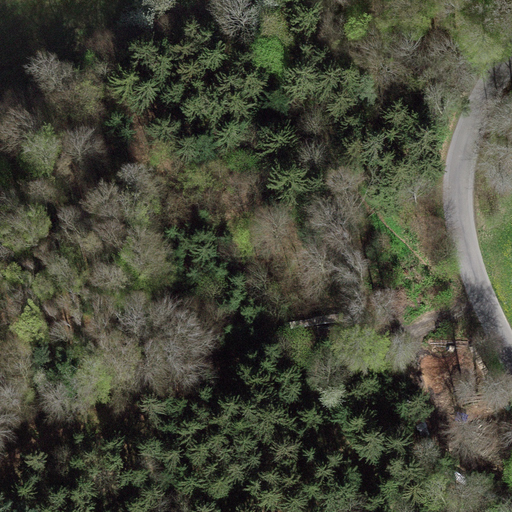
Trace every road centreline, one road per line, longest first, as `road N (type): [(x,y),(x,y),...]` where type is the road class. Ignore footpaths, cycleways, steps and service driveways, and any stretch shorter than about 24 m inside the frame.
road 1 (track): [(477,286),(405,324),(242,365),(0,468)]
road 2 (unclassified): [(511,355),(465,254),(455,188),(463,139),(511,51)]
road 3 (track): [(0,113),(162,43),(169,21),(138,0)]
road 4 (track): [(511,489),(483,479),(440,432),(405,324)]
